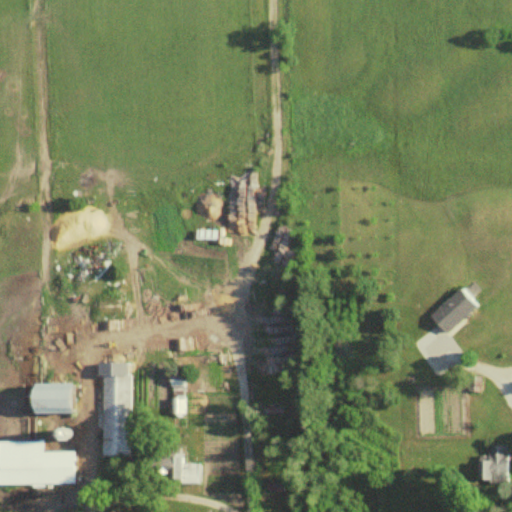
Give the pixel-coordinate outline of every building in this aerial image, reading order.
[(104,243),(101,233),(61,244),(64,254),(104,243)] [(483,303),(464,285),(434,316),(453,334),(483,303)] [(104,456),(131,456),(133,373),(105,372),(104,456)] [(191,382),(177,381),(174,412),(188,413),(191,382)] [(43,413),(84,413),(84,383),(43,383),(43,413)] [(511,444),(492,445),(492,456),(481,456),(481,481),(511,481),(511,444)] [(189,453),(157,453),(157,483),(206,483),(206,464),(189,464),(189,453)]
